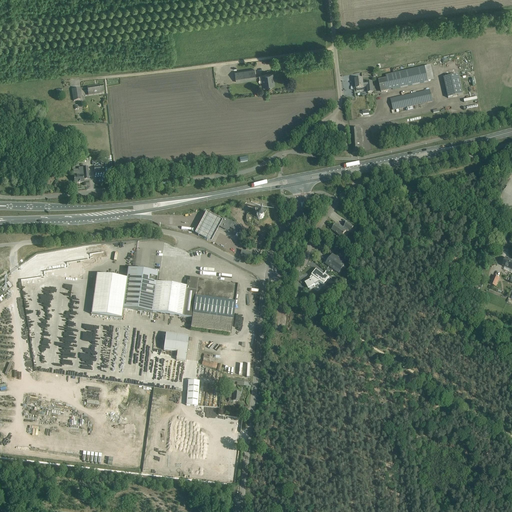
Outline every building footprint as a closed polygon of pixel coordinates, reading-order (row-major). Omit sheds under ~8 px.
[(381,92),(428,82),(425,67),(385,76),(386,79),(379,81),(381,92)] [(235,73),(235,78),(236,82),(256,80),(254,70),(235,73)] [(259,76),(259,79),(262,79),(263,87),(274,85),(273,80),(272,80),(271,74),(261,75),(262,76),(259,76)] [(458,75),(444,78),(448,98),(463,95),(458,75)] [(366,83),(363,84),(362,79),(355,80),(356,89),(357,92),(363,91),(363,88),(367,87),(367,93),(373,93),(372,82),(366,83)] [(87,88),(88,94),(99,92),(99,94),(104,93),(102,85),(87,88)] [(72,90),(74,101),(82,100),(80,89),(72,90)] [(393,110),(432,102),(430,91),(391,99),(393,110)] [(352,154),(363,153),(360,128),(350,129),(352,154)] [(73,170),(74,184),(84,183),(83,180),(89,179),(88,167),(82,168),(82,171),(79,171),(79,170),(73,170)] [(502,189),(509,195),(511,190),(511,187),(506,183),(502,189)] [(264,216),(264,215),(264,214),(264,213),(263,213),(265,208),(262,207),(260,211),(259,211),(256,209),(253,215),(256,216),(256,217),(257,217),(254,223),(258,224),(260,219),(261,219),(262,219),(263,218),(264,217),(264,216)] [(222,220),(206,212),(197,228),(195,232),(211,241),(213,236),(222,220)] [(238,225),(227,219),(227,220),(224,218),(219,226),(227,231),(229,228),(235,231),(238,225)] [(332,230),(336,233),(342,238),(348,229),(351,231),(354,227),(347,222),(344,226),(345,227),(344,228),(340,226),(339,227),(336,224),(332,230)] [(250,258),(251,253),(242,251),(241,256),(246,257),(246,260),(249,260),(250,258)] [(342,262),(338,259),(334,256),(332,258),(331,257),(330,259),(328,257),(324,263),(328,265),(329,266),(331,264),(336,268),(335,270),(339,273),(344,266),(341,263),(342,262)] [(511,261),(506,258),(502,266),(505,267),(504,270),(511,273),(511,270),(511,261)] [(126,279),(97,275),(91,315),(122,319),(123,309),(192,318),(191,328),(231,333),(238,284),(197,279),(197,283),(187,281),(186,287),(157,283),(158,273),(128,269),(126,279)] [(316,269),(311,275),(313,277),(311,279),(305,283),(308,289),(314,285),(319,283),(323,285),(324,284),(329,277),(324,274),(323,275),(316,269)] [(496,287),(499,278),(493,275),(489,284),(496,287)] [(177,352),(176,360),(175,365),(185,367),(189,337),(166,334),(163,350),(177,352)] [(98,365),(99,365),(95,355),(95,354),(94,354),(94,357),(87,357),(85,350),(85,360),(83,355),(83,351),(82,351),(82,356),(82,357),(82,360),(83,360),(85,360),(85,363),(82,364),(82,365),(84,365),(86,369),(93,368),(93,365),(98,365)] [(210,356),(204,354),(203,358),(204,358),(202,365),(216,369),(217,364),(213,363),(208,362),(209,357),(210,357),(210,356)] [(188,381),(186,406),(198,407),(200,382),(188,381)] [(240,393),(235,393),(234,393),(229,392),(228,402),(233,402),(233,401),(239,402),(240,393)]
